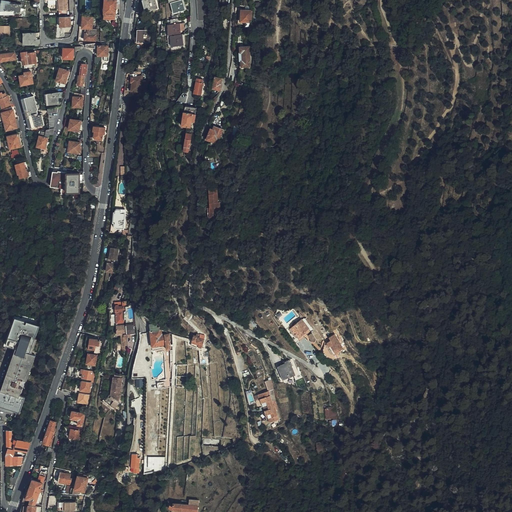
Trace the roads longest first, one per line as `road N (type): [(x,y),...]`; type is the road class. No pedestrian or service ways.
road 1 (residential): [(0,72),(16,101),(33,174),(45,182),(77,60),(90,56),(86,179),(104,193)]
road 2 (track): [(483,0),(472,61),(463,58),(455,34),(448,37),(457,79),(449,109),(406,177),(380,193)]
road 3 (residential): [(192,278),(201,220),(197,155),(226,78),(233,0)]
road 4 (residential): [(137,318),(127,103),(117,97)]
road 5 (secondary): [(53,393),(84,301),(104,193)]
road 6 (residential): [(53,393),(64,400),(44,511)]
road 7 (secondary): [(13,509),(53,393)]
